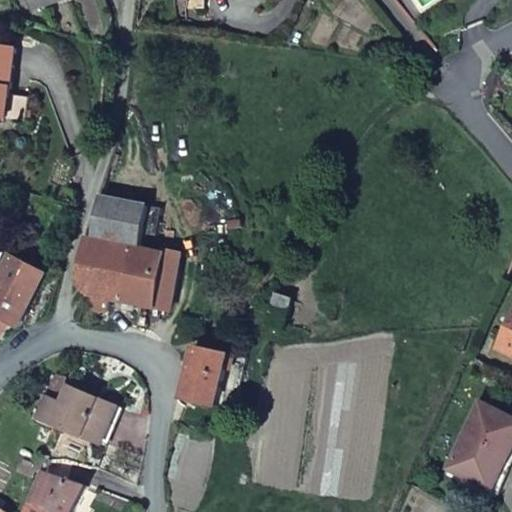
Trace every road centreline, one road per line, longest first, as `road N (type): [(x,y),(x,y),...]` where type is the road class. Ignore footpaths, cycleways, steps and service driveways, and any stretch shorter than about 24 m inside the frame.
road 1 (unclassified): [(59,333),(84,194),(122,91),(136,0)]
road 2 (residential): [(159,370),(155,511)]
